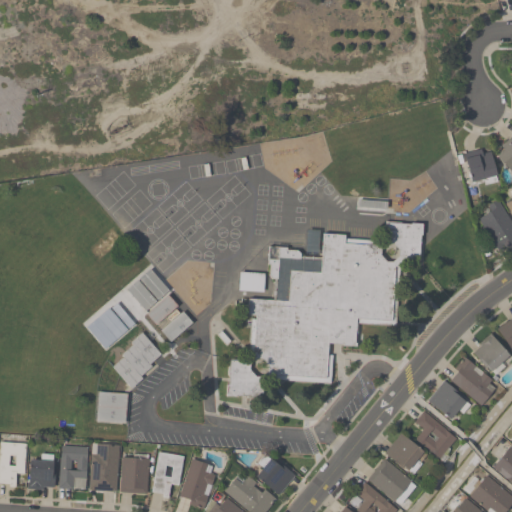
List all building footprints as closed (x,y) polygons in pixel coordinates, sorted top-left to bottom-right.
[(511,136),(493,153),(511,173),(511,136)] [(462,155),(472,186),(498,178),(488,147),(462,155)] [(478,219),(500,253),(511,245),(511,223),(498,201),(487,208),(489,212),(478,219)] [(328,382),(261,379),(260,399),(227,397),(228,362),(252,362),(254,316),(248,315),(248,300),(275,301),(276,282),(288,282),(289,271),(321,272),(322,237),(384,239),(385,223),(422,225),(420,261),(395,260),(393,326),(359,325),(359,346),(329,344),(328,382)] [(146,316),(156,327),(177,306),(167,296),(146,316)] [(170,343),(191,324),(182,313),(160,332),(170,343)] [(511,318),(496,328),(511,353),(511,318)] [(470,353),(492,375),(511,356),(489,334),(470,353)] [(163,361),(145,337),(110,362),(127,387),(163,361)] [(497,385),(463,358),(446,380),(480,406),(497,385)] [(451,423),(468,402),(443,382),(426,402),(451,423)] [(125,425),(127,394),(97,393),(96,424),(125,425)] [(440,461),(457,439),(422,412),(412,425),(420,432),(414,440),(440,461)] [(426,455),(400,433),(384,453),(410,475),(426,455)] [(24,477),(25,444),(0,443),(0,485),(16,486),(16,477),(24,477)] [(90,491),(117,492),(118,445),(91,445),(90,491)] [(86,446),(59,447),(60,489),(86,489),(86,446)] [(491,467),(511,486),(511,448),(510,447),(491,467)] [(150,495),(174,499),(182,457),(158,453),(150,495)] [(148,459),(122,457),(119,493),(146,495),(148,459)] [(254,476),(277,497),(294,477),(271,457),(254,476)] [(206,474),(208,464),(190,459),(178,501),(205,508),(214,476),(206,474)] [(398,506),(415,485),(384,459),(367,481),(398,506)] [(54,490),(54,461),(29,461),(29,490),(54,490)] [(236,477),(223,492),(247,511),(265,511),(276,500),(246,475),(241,481),(236,477)] [(505,511),(511,504),(511,497),(485,476),(468,497),(485,511),(505,511)] [(355,511),(356,511),(396,511),(397,510),(364,483),(354,495),(363,502),(355,511)] [(213,511),(242,511),(225,498),(213,511)] [(453,511),(479,511),(465,499),(453,511)]
